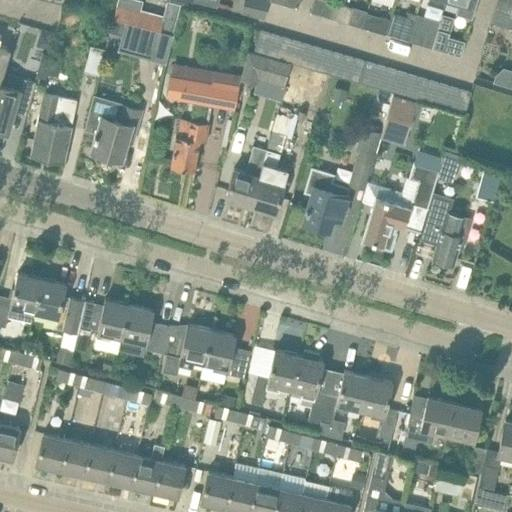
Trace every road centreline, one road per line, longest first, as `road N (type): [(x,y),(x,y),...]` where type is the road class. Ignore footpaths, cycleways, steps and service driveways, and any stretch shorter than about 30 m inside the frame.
road 1 (residential): [(0,207),(452,341),(489,320)]
road 2 (residential): [(489,320),(0,174)]
